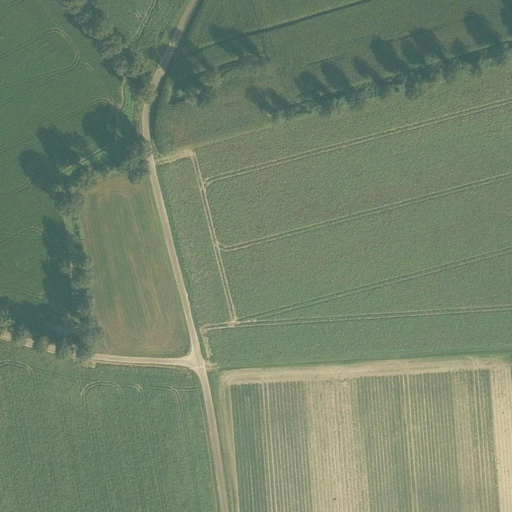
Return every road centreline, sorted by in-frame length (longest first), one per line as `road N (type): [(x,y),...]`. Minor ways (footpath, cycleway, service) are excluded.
road 1 (unclassified): [(199,369),(144,126),(166,55),(197,0)]
road 2 (track): [(511,348),(199,369)]
road 3 (unclassified): [(199,369),(96,360),(0,332)]
road 4 (unclassified): [(223,511),(199,369)]
